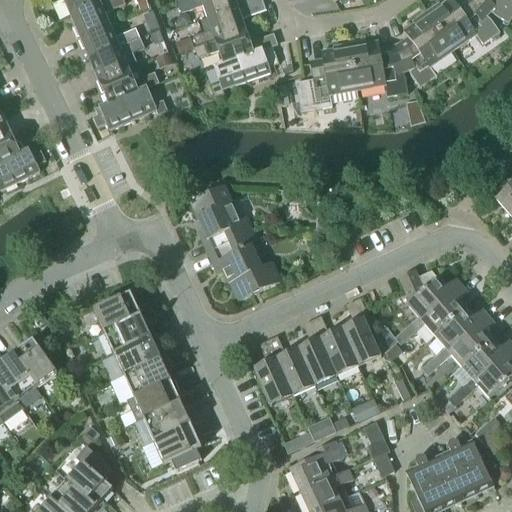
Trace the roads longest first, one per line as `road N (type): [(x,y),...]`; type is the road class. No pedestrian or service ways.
road 1 (residential): [(461,237),(441,239),(204,348)]
road 2 (residential): [(115,244),(9,0)]
road 3 (residential): [(255,504),(259,468),(204,348)]
road 4 (residential): [(204,348),(162,250),(115,244)]
road 5 (residential): [(275,0),(299,28),(335,25),(400,0)]
road 6 (residential): [(115,244),(44,266),(0,299)]
